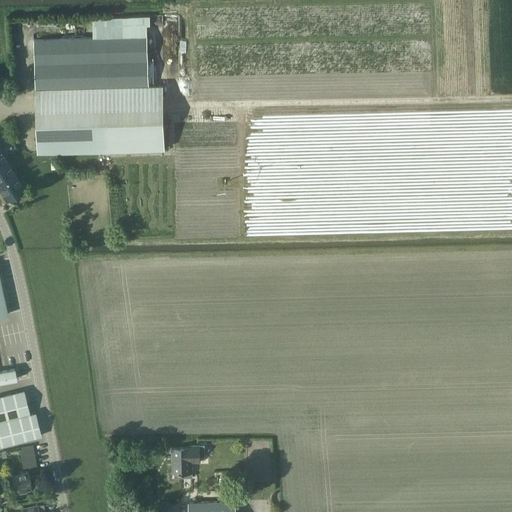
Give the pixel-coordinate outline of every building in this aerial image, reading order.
[(35,39),(36,87),(149,83),(148,35),(35,39)] [(165,148),(163,83),(149,83),(36,87),(39,152),(165,148)] [(24,189),(0,149),(0,187),(7,199),(24,189)] [(0,315),(8,314),(0,276),(0,315)] [(0,381),(16,379),(14,368),(0,370),(0,381)] [(0,445),(18,441),(31,438),(41,435),(35,412),(30,413),(24,389),(0,395),(0,445)] [(204,444),(190,445),(190,447),(172,447),(172,456),(174,456),(174,477),(192,477),(192,462),(200,462),(200,456),(205,456),(204,444)] [(19,447),(20,453),(34,451),(33,445),(19,447)] [(35,457),(34,451),(20,453),(21,459),(35,457)] [(21,459),(22,465),(36,463),(35,457),(21,459)] [(36,475),(29,476),(28,471),(37,469),(36,463),(22,465),(23,471),(12,473),(14,486),(15,492),(38,488),(36,475)] [(189,511),(234,511),(235,500),(189,502),(189,511)] [(21,507),(22,511),(43,511),(45,511),(44,503),(38,505),(38,504),(21,507)]
